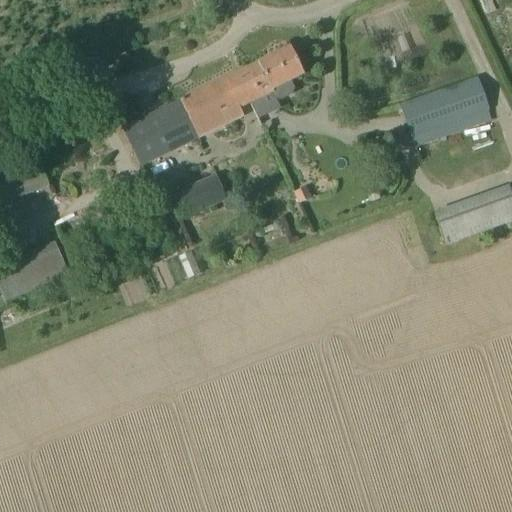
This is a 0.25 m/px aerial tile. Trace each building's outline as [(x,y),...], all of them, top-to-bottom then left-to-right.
[(474,0),(481,16),(496,9),(491,0),(474,0)] [(235,73),(250,103),(270,93),(272,98),(280,101),(292,95),(294,87),(290,81),(303,75),(290,47),(235,73)] [(250,103),(235,73),(121,129),(140,166),(198,138),(243,115),(239,108),(250,103)] [(491,120),(477,79),(400,106),(415,147),(491,120)] [(0,187),(7,203),(52,184),(43,161),(0,179),(0,187)] [(178,220),(226,200),(216,175),(168,195),(178,220)] [(447,245),(459,241),(511,222),(511,196),(508,185),(435,212),(447,245)] [(62,249),(15,269),(25,295),(73,275),(62,249)]
